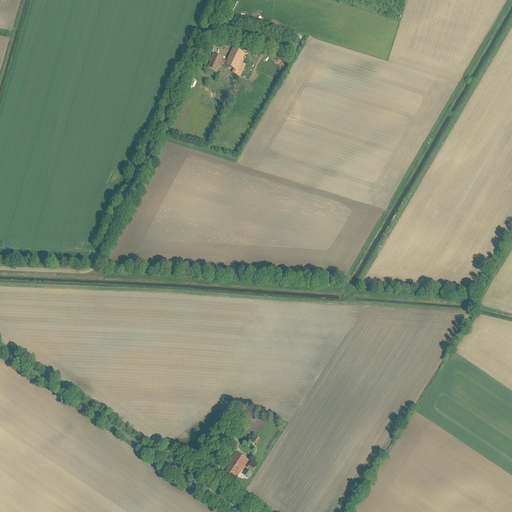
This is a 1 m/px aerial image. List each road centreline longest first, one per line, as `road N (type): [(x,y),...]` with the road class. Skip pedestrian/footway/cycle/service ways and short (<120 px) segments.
road 1 (unclassified): [(0,268),(89,272),(221,0)]
road 2 (unclassified): [(238,511),(0,351)]
